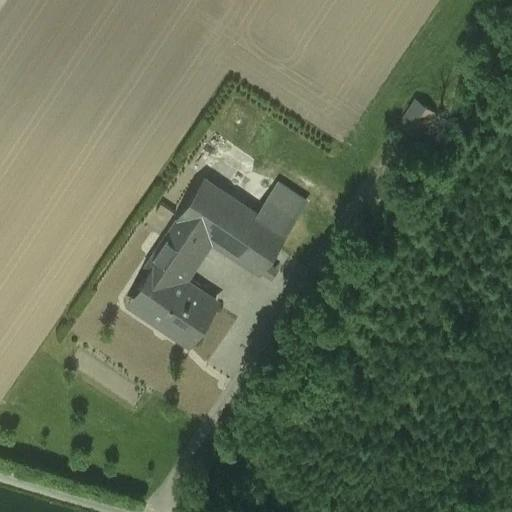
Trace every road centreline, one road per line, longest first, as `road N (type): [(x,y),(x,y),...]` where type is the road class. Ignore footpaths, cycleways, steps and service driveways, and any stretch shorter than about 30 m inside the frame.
road 1 (track): [(159,511),(268,313),(232,283)]
road 2 (unclassified): [(130,511),(0,473)]
